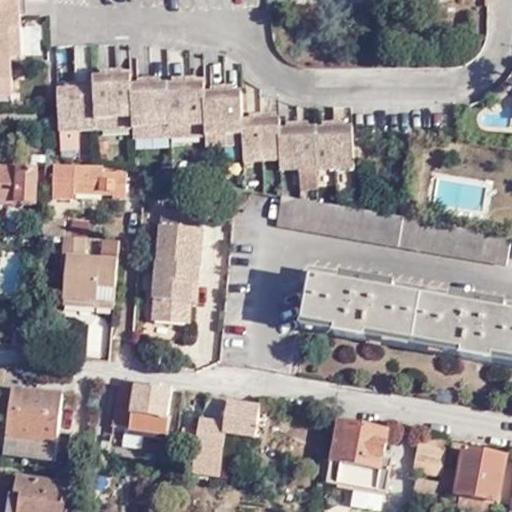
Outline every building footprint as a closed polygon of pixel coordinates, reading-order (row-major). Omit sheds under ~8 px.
[(0,0),(0,98),(14,98),(13,57),(12,28),(20,29),(22,28),(21,0),(0,0)] [(24,57),(22,28),(20,29),(12,28),(13,57),(24,57)] [(66,89),(64,89),(66,117),(87,121),(135,121),(135,131),(172,130),(207,130),(208,138),(244,138),(245,147),(245,151),(257,151),(255,119),(252,120),(244,119),(243,95),(243,93),(236,94),(206,94),(205,93),(205,87),(203,87),(174,87),(162,87),(133,87),(132,78),(131,78),(103,79),(101,79),(96,79),(96,89),(89,88),(87,88),(78,89),(76,89),(66,89)] [(135,79),(132,78),(133,87),(162,87),(161,79),(135,79)] [(262,119),(255,119),(257,151),(263,151),(282,151),(282,157),(297,159),(317,160),(336,160),(353,159),(352,128),(346,128),(334,128),(324,128),(324,127),(321,127),(309,127),(298,127),(286,128),(281,128),(281,119),(274,119),(262,119)] [(135,121),(87,121),(61,122),(61,131),(80,131),(97,131),(135,131),(135,121)] [(135,131),(172,138),(172,130),(135,131)] [(178,138),(208,138),(207,130),(172,130),(172,138),(178,138)] [(172,138),(135,131),(135,139),(168,139),(172,138)] [(225,147),(245,147),(244,138),(208,138),(208,145),(225,147)] [(257,151),(245,151),(245,161),(264,160),(282,160),(282,157),(282,151),(263,151),(257,151)] [(300,161),(297,159),(282,160),(283,170),(299,170),(300,161)] [(317,163),(297,159),(300,161),(299,170),(317,170),(317,163)] [(354,170),(353,159),(336,160),(336,167),(354,170)] [(145,172),(125,172),(100,170),(100,167),(52,166),(51,198),(72,198),(73,192),(112,194),(112,197),(124,197),(142,198),(145,172)] [(0,203),(35,205),(36,170),(0,168),(0,203)] [(510,266),(511,254),(511,235),(410,217),(397,216),(396,215),(384,213),(286,196),(282,226),(510,266)] [(411,209),(399,207),(397,216),(410,217),(411,209)] [(196,249),(198,230),(197,230),(198,212),(161,210),(160,227),(159,227),(152,301),(153,301),(151,322),(189,324),(190,303),(191,303),(192,284),(198,284),(200,254),(201,249),(196,249)] [(64,231),(64,219),(42,217),(41,235),(64,237),(84,239),(86,239),(88,222),(71,220),(70,231),(64,231)] [(82,258),(84,239),(64,237),(63,243),(61,243),(60,257),(64,258),(63,275),(60,298),(93,301),(93,307),(112,309),(118,242),(100,240),(97,260),(82,258)] [(29,260),(26,301),(44,302),(47,261),(41,260),(29,260)] [(511,366),(511,314),(508,314),(510,305),(458,296),(457,305),(398,294),(400,286),(347,277),(346,285),(315,280),(306,329),(511,366)] [(60,305),(93,307),(93,301),(60,298),(60,305)] [(89,356),(112,356),(111,322),(88,323),(89,356)] [(162,389),(153,387),(150,394),(120,390),(114,431),(165,438),(171,393),(162,392),(162,389)] [(0,456),(57,463),(63,397),(13,392),(8,446),(0,444),(0,456)] [(227,456),(226,455),(230,439),(262,443),(266,411),(210,402),(201,420),(200,431),(185,430),(183,449),(197,450),(196,453),(194,475),(223,479),(227,456)] [(331,466),(380,474),(387,435),(338,426),(331,460),(329,460),(324,463),(322,469),(330,470),(331,466)] [(415,472),(443,474),(443,473),(446,443),(418,440),(415,472)] [(494,504),(510,503),(511,480),(511,460),(463,452),(459,475),(443,473),(443,474),(442,480),(442,484),(440,500),(456,502),(456,499),(494,504)] [(377,489),(380,474),(331,466),(330,470),(328,481),(377,489)] [(443,474),(415,472),(416,482),(442,484),(442,480),(443,474)] [(67,511),(70,488),(21,482),(18,497),(12,497),(10,511),(67,511)] [(440,500),(442,484),(416,482),(414,503),(440,505),(440,500)]
